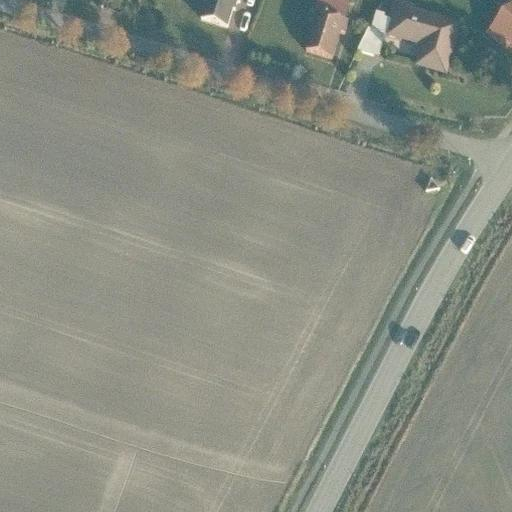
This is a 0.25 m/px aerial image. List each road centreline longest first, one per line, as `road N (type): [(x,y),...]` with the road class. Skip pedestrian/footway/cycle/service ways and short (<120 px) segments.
road 1 (residential): [(511,169),(0,6)]
road 2 (secondary): [(511,172),(403,351),(322,511)]
